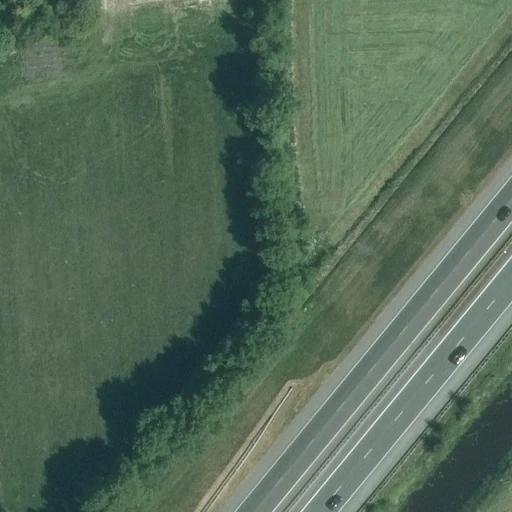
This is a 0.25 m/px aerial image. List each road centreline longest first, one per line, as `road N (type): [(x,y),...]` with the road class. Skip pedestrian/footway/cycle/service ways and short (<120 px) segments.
road 1 (motorway): [(511,198),(253,511)]
road 2 (motorway): [(319,511),(511,279)]
